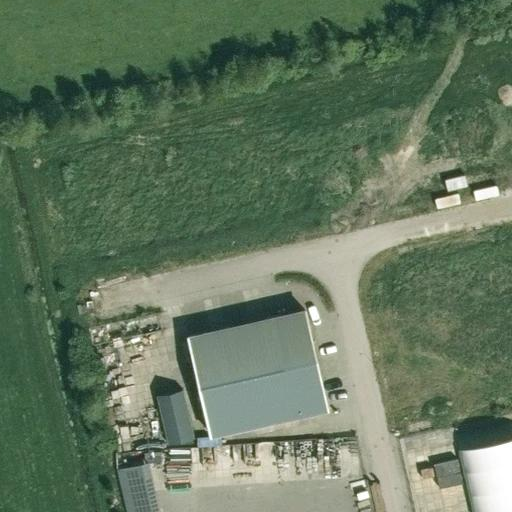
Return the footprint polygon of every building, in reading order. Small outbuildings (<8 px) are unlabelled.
[(213,434),(328,408),(306,309),(190,335),(213,434)] [(431,355),(415,362),(426,388),(441,382),(431,355)] [(183,388),(157,394),(168,443),(194,437),(183,388)] [(511,511),(511,421),(456,434),(473,511),(511,511)] [(248,442),(237,442),(238,458),(249,458),(248,442)] [(170,449),(171,471),(180,470),(179,449),(170,449)] [(127,467),(126,452),(116,452),(117,469),(119,469),(129,511),(159,511),(148,462),(127,467)]
